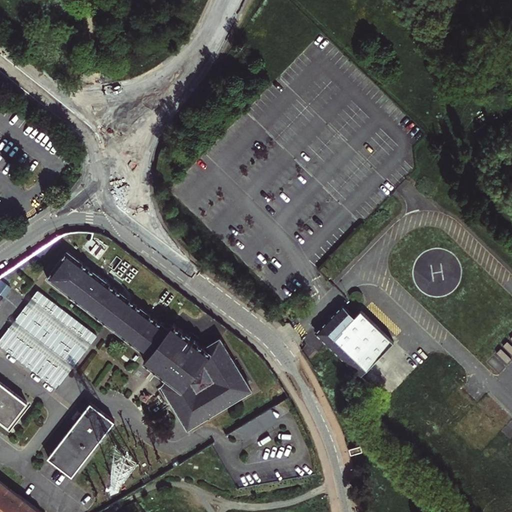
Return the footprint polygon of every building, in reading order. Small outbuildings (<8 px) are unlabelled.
[(47,253),(49,252),(45,247),(19,264),(27,276),(47,263),(46,262),(50,259),(47,253)] [(169,328),(66,251),(46,278),(148,356),(145,359),(168,377),(162,386),(188,429),(252,390),(220,338),(203,348),(172,324),(169,328)] [(0,300),(11,287),(1,280),(0,280),(0,300)] [(95,336),(35,291),(0,336),(0,345),(56,388),(95,336)] [(393,341),(361,310),(355,316),(343,304),(315,332),(360,376),(393,341)] [(27,402),(0,381),(0,420),(8,427),(27,402)] [(114,421),(90,402),(48,457),(72,476),(114,421)] [(361,445),(349,449),(350,455),(363,452),(361,445)] [(116,474),(137,488),(143,478),(139,475),(143,469),(119,453),(112,464),(120,469),(116,474)] [(40,511),(16,493),(0,480),(0,511),(40,511)]
